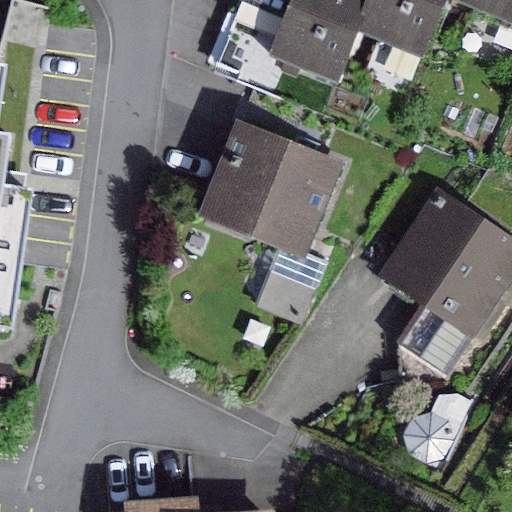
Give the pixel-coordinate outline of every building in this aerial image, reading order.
[(339,79),(360,25),(368,4),(357,0),(249,0),(234,38),(339,79)] [(446,0),(369,0),(368,4),(360,25),(426,50),(446,0)] [(511,0),(467,0),(510,17),(511,10),(511,0)] [(346,165),(237,122),(201,213),(309,256),(346,165)] [(0,327),(7,328),(22,201),(4,199),(10,146),(0,144),(0,327)] [(511,281),(511,243),(439,194),(388,270),(478,331),(511,281)]
